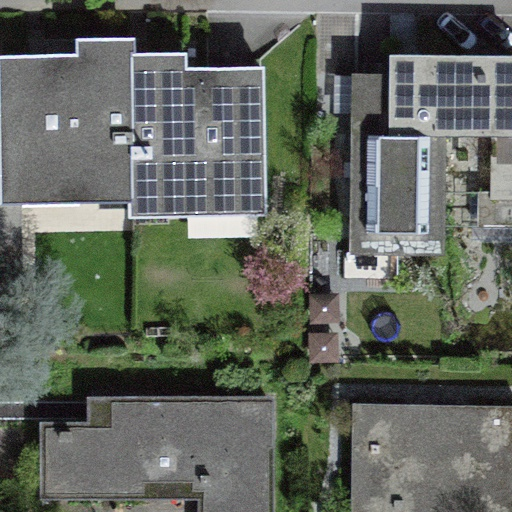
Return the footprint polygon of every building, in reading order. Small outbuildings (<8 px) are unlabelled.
[(130,56),(0,57),(1,205),(130,204),(130,56)] [(264,56),(130,56),(130,204),(265,204),(264,56)] [(511,63),(403,63),(403,82),(402,135),(449,135),(511,134),(511,63)] [(448,261),(449,135),(402,135),(403,82),(356,82),(355,261),(448,261)] [(274,511),(275,394),(89,393),(89,420),(41,420),(41,500),(196,496),(196,511),(274,511)] [(511,511),(511,402),(352,401),(351,511),(511,511)]
